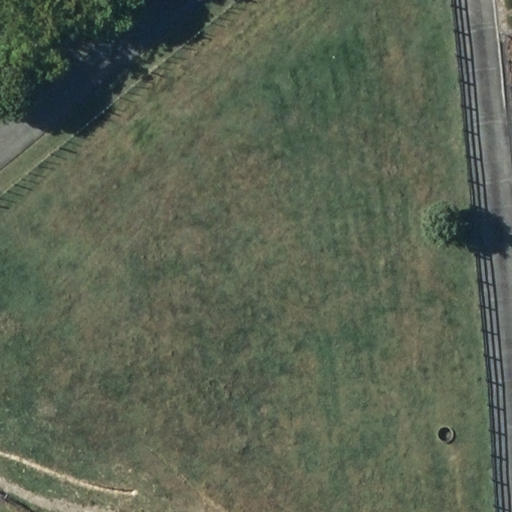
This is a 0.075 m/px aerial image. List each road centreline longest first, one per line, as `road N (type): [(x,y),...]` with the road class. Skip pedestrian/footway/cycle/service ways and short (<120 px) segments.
road 1 (unknown): [(414,0),(439,321),(443,511)]
road 2 (unknown): [(268,0),(0,224)]
